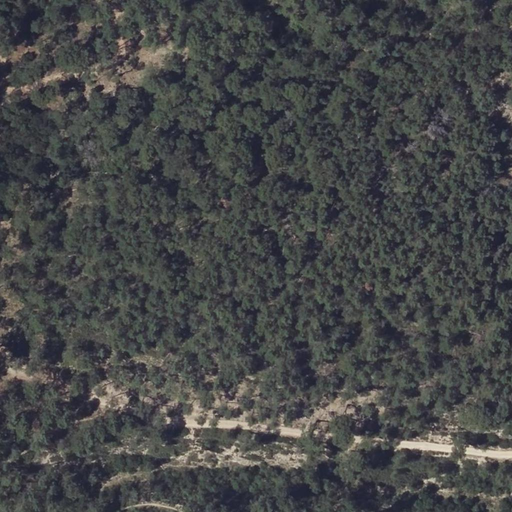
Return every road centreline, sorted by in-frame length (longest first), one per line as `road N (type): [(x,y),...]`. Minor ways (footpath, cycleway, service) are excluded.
road 1 (track): [(0,347),(19,367),(119,407),(214,425),(511,453)]
road 2 (track): [(0,102),(114,61),(146,39),(151,0)]
